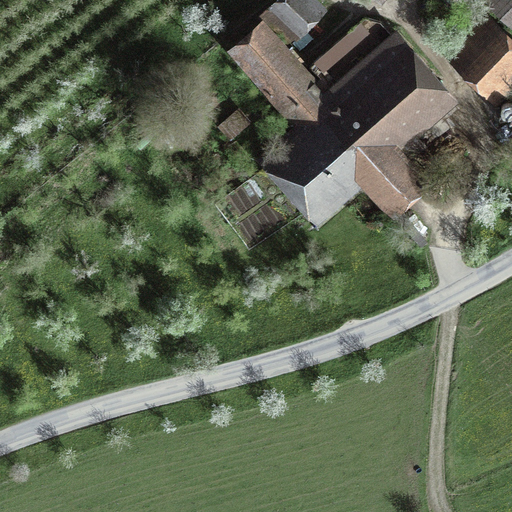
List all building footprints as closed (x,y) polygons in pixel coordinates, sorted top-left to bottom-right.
[(298,23),(313,8),(304,0),(285,0),(280,5),(298,23)] [(511,0),(499,0),(494,6),(511,23),(511,0)] [(498,100),(511,85),(511,50),(499,39),(507,31),(487,13),(450,53),(498,100)] [(268,167),(277,159),(319,205),(359,171),(394,210),(426,183),(390,144),(445,95),(380,21),(365,17),(309,64),(320,77),(313,83),(324,96),(315,104),(325,115),(307,132),(299,122),(259,157),(268,167)] [(325,115),(315,104),(324,96),(313,83),(262,25),(235,48),(299,122),(307,132),(325,115)] [(239,108),(220,125),(230,137),(249,120),(239,108)]
